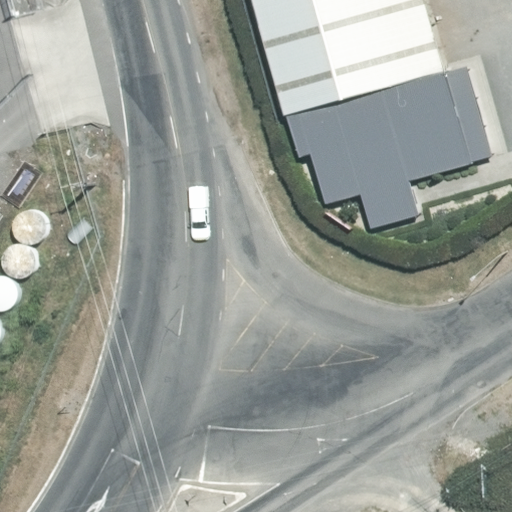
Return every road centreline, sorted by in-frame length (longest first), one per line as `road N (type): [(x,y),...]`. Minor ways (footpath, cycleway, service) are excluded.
road 1 (unclassified): [(177,140),(282,281),(324,309),(397,338),(474,355)]
road 2 (unknown): [(317,0),(363,152),(377,172),(428,187),(465,180),(511,155)]
road 3 (unclassified): [(159,417),(189,232),(177,140)]
road 4 (unclassified): [(159,417),(208,430),(268,431),(386,407)]
road 5 (unclassified): [(386,407),(269,511)]
road 6 (unclassified): [(177,140),(139,0)]
